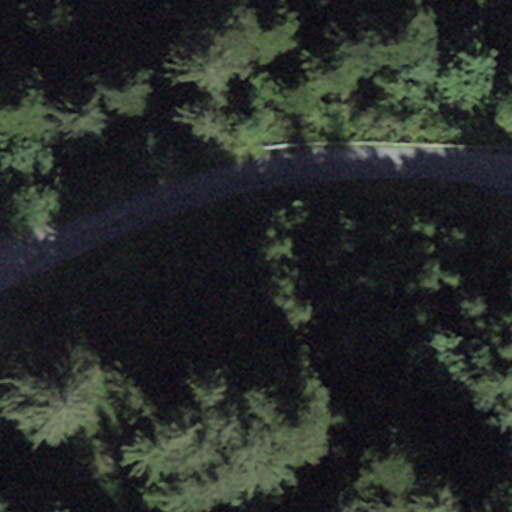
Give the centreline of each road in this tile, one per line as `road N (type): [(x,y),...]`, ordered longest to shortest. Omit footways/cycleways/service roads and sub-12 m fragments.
road 1 (track): [(170,204),(235,177),(348,168),(511,174)]
road 2 (track): [(0,269),(170,204)]
